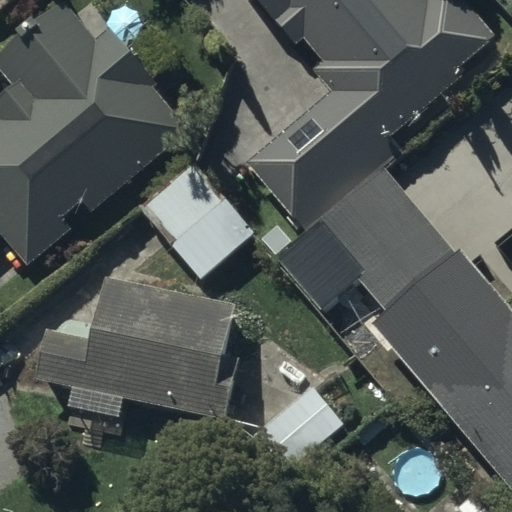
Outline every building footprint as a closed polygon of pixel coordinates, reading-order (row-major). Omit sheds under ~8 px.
[(431,0),(250,0),(299,52),(305,46),(327,69),(315,80),(334,100),(252,176),(310,237),(399,154),(392,146),(461,89),(461,76),(494,50),(455,0),(446,0),(439,8),(431,0)] [(0,238),(31,275),(75,238),(68,230),(87,214),(95,224),(191,143),(150,94),(154,91),(111,40),(98,50),(72,18),(46,40),(41,35),(18,54),(22,59),(2,76),(17,94),(0,108),(0,127),(2,130),(0,132),(0,238)] [(198,168),(141,215),(203,288),(259,241),(198,168)] [(387,176),(317,237),(400,331),(469,270),(387,176)] [(49,340),(39,390),(229,431),(241,372),(227,369),(238,318),(107,290),(95,350),(49,340)] [(511,318),(510,317),(422,391),(511,496),(511,318)] [(313,393),(255,443),(287,481),(346,431),(313,393)]
